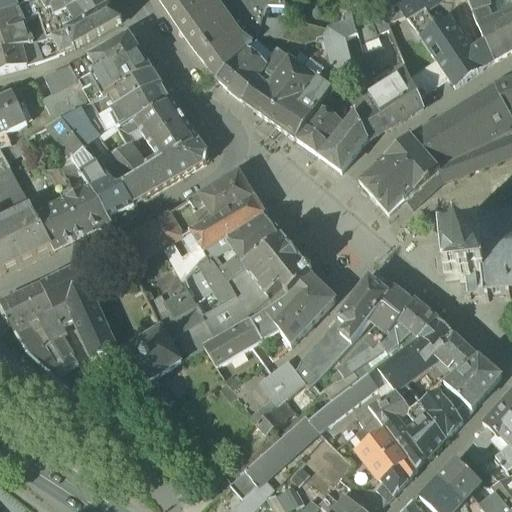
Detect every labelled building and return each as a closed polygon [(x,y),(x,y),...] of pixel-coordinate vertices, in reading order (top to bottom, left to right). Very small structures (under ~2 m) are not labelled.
[(0,15),(17,10),(12,0),(3,0),(0,1),(0,15)] [(35,33),(38,43),(52,39),(55,38),(72,33),(112,10),(113,10),(106,0),(33,0),(17,10),(23,24),(38,17),(42,30),(35,33)] [(189,46),(191,50),(230,19),(215,0),(160,0),(158,2),(160,4),(163,1),(192,44),(189,46)] [(215,0),(230,19),(253,0),(215,0)] [(284,0),(253,0),(230,19),(253,49),(257,46),(259,41),(263,22),(266,12),(269,10),(286,10),(284,0)] [(394,1),(393,0),(365,0),(369,10),(379,6),(389,3),(393,1),(394,1)] [(421,30),(412,16),(424,8),(436,0),(398,0),(394,2),(406,20),(415,34),(421,30)] [(466,0),(477,27),(486,24),(482,14),(488,11),(483,0),(466,0)] [(492,9),(496,19),(511,13),(511,2),(511,0),(501,0),(499,1),(492,9)] [(163,1),(160,4),(189,46),(192,44),(163,1)] [(394,2),(393,1),(389,3),(392,12),(382,16),(387,28),(406,20),(394,2)] [(357,42),(359,49),(378,42),(375,35),(388,30),(387,28),(382,16),(392,12),(389,3),(379,6),(369,10),(351,17),(356,39),(357,42)] [(424,8),(412,16),(421,30),(415,34),(421,41),(439,29),(424,8)] [(0,53),(20,48),(32,45),(23,24),(17,10),(0,15),(0,53)] [(52,39),(61,57),(64,56),(82,48),(118,28),(119,22),(116,17),(112,10),(72,33),(55,38),(52,39)] [(511,13),(496,19),(486,24),(477,27),(484,43),(494,64),(511,53),(511,13)] [(351,77),(351,68),(345,43),(356,39),(351,17),(348,18),(345,21),(343,24),(343,28),(327,33),(323,34),(324,39),(326,49),(334,80),(325,89),(332,95),(351,77)] [(216,83),(218,85),(253,49),(230,19),(191,50),(201,63),(204,62),(219,81),(216,83)] [(259,41),(281,42),(288,22),(263,22),(259,41)] [(327,33),(288,22),(281,42),(303,48),(317,45),(316,41),(324,39),(323,34),(327,33)] [(449,83),(455,91),(483,72),(470,54),(449,22),(439,29),(421,41),(430,55),(436,64),(449,83)] [(70,69),(78,85),(139,54),(129,39),(89,61),(70,69)] [(357,42),(356,39),(345,43),(351,68),(357,66),(363,64),(359,49),(357,42)] [(33,45),(32,45),(20,48),(26,69),(33,66),(41,64),(43,63),(38,43),(33,45)] [(470,54),(483,72),(494,64),(484,43),(470,54)] [(218,85),(231,96),(259,61),(268,51),(257,46),(253,49),(218,85)] [(0,53),(0,75),(26,69),(20,48),(0,53)] [(309,63),(300,71),(305,75),(310,73),(316,74),(319,79),(319,85),(325,89),(334,80),(326,49),(309,63)] [(95,86),(102,100),(152,75),(139,54),(78,85),(82,93),(95,86)] [(277,55),(268,70),(244,106),(255,115),(297,145),(320,112),(329,99),(332,95),(325,89),(319,85),(319,79),(316,74),(310,73),(305,75),(300,71),(293,66),(289,63),(283,58),(278,54),(277,55)] [(300,71),(309,63),(300,56),(293,66),(300,71)] [(231,96),(244,106),(268,70),(259,61),(231,96)] [(201,63),(216,83),(219,81),(204,62),(201,63)] [(410,82),(419,102),(449,83),(436,64),(410,82)] [(402,65),(390,72),(394,78),(405,71),(402,65)] [(46,83),(54,98),(60,95),(78,85),(70,69),(47,79),(46,83)] [(405,71),(394,78),(412,117),(423,110),(419,102),(410,82),(405,71)] [(383,85),(394,78),(390,72),(379,79),(383,85)] [(102,100),(92,106),(99,119),(121,107),(160,87),(152,75),(102,100)] [(402,124),(412,117),(394,78),(383,85),(370,93),(366,96),(384,135),(402,124)] [(511,82),(495,89),(505,116),(508,115),(511,113),(511,82)] [(82,93),(90,107),(92,106),(102,100),(95,86),(82,93)] [(160,87),(121,107),(99,119),(92,106),(90,107),(82,111),(92,131),(97,138),(98,138),(99,140),(118,126),(122,133),(171,106),(160,87)] [(439,183),(443,187),(511,161),(511,121),(508,115),(505,116),(495,89),(495,88),(478,98),(421,132),(421,133),(410,139),(410,140),(411,140),(441,174),(436,179),(439,183)] [(0,151),(11,146),(6,136),(27,126),(13,95),(0,100),(0,151)] [(356,118),(368,144),(384,135),(366,96),(355,101),(355,102),(356,118)] [(43,104),(54,126),(61,122),(65,120),(54,98),(43,104)] [(333,110),(344,118),(343,112),(329,99),(320,112),(327,117),(333,110)] [(172,106),(171,106),(122,133),(119,134),(128,149),(131,148),(133,147),(129,140),(140,134),(144,141),(156,158),(144,165),(151,173),(198,145),(198,144),(172,106)] [(61,122),(81,148),(97,138),(92,131),(82,111),(81,112),(71,117),(65,120),(61,122)] [(327,117),(320,112),(297,145),(318,160),(334,139),(341,127),(327,117)] [(320,161),(342,177),(368,144),(356,118),(356,117),(320,161)] [(56,142),(72,162),(75,159),(84,152),(81,148),(61,122),(54,126),(47,130),(56,142)] [(34,153),(27,139),(16,145),(23,159),(34,153)] [(414,197),(415,197),(436,179),(441,174),(411,140),(410,140),(385,163),(414,197)] [(208,159),(198,145),(151,173),(135,183),(133,184),(124,189),(123,190),(134,208),(145,202),(206,166),(208,159)] [(111,181),(119,192),(120,191),(123,190),(124,189),(118,182),(91,148),(84,152),(92,160),(92,161),(96,165),(111,181)] [(112,158),(135,183),(151,173),(144,165),(131,148),(128,149),(112,158)] [(114,218),(134,208),(123,190),(120,191),(119,192),(111,181),(96,165),(92,161),(92,160),(84,152),(75,159),(85,173),(80,176),(87,188),(88,188),(90,191),(108,221),(114,218)] [(359,186),(389,219),(405,205),(411,199),(414,197),(385,163),(359,186)] [(48,174),(63,205),(90,191),(88,188),(87,188),(80,176),(75,169),(48,174)] [(0,209),(5,207),(11,218),(30,208),(18,185),(15,180),(10,170),(0,176),(0,209)] [(239,177),(210,194),(211,196),(234,183),(241,184),(243,183),(239,177)] [(413,214),(443,187),(439,183),(436,179),(415,197),(414,197),(411,199),(405,205),(413,214)] [(254,202),(243,183),(241,184),(234,183),(211,196),(210,194),(190,206),(169,219),(183,242),(206,228),(202,220),(210,215),(215,223),(254,202)] [(45,214),(36,219),(51,248),(55,254),(56,253),(64,249),(111,226),(108,221),(90,191),(63,205),(45,214)] [(204,257),(225,244),(264,219),(254,202),(215,223),(206,228),(183,242),(172,248),(175,253),(145,272),(135,278),(161,332),(162,331),(163,332),(166,331),(199,312),(185,285),(201,267),(207,262),(204,257)] [(0,272),(51,248),(36,219),(30,208),(11,218),(11,219),(19,215),(21,220),(0,230),(0,272)] [(19,215),(11,219),(0,224),(0,230),(21,220),(19,215)] [(511,217),(501,219),(500,215),(497,215),(498,219),(480,222),(479,217),(476,218),(476,222),(475,222),(475,224),(471,224),(471,225),(457,227),(457,224),(454,224),(454,227),(452,227),(453,228),(450,229),(450,231),(453,231),(454,242),(440,244),(444,282),(445,285),(459,283),(459,288),(465,287),(467,297),(464,298),(465,299),(467,299),(467,301),(469,300),(469,303),(471,302),(471,300),(477,299),(484,299),(484,301),(486,301),(486,306),(490,306),(489,300),(507,298),(508,303),(511,303),(510,298),(511,297),(511,217)] [(169,219),(157,225),(172,248),(183,242),(169,219)] [(282,243),(264,219),(225,244),(204,257),(207,262),(201,267),(185,285),(199,312),(203,321),(237,302),(229,287),(245,274),(245,270),(282,243)] [(127,242),(145,272),(175,253),(172,248),(157,225),(127,242)] [(306,273),(282,243),(245,270),(245,274),(268,303),(283,292),(290,300),(312,281),(306,273)] [(74,324),(91,363),(117,351),(91,295),(79,269),(78,270),(42,288),(56,316),(63,329),(74,324)] [(346,313),(339,323),(347,330),(340,337),(352,347),(370,324),(396,290),(376,273),(346,313)] [(245,274),(229,287),(237,302),(203,321),(216,345),(251,326),(248,320),(268,303),(245,274)] [(284,306),(251,327),(262,345),(279,336),(292,352),(336,304),(312,281),(290,300),(284,306)] [(42,288),(29,293),(41,321),(38,322),(40,325),(56,316),(42,288)] [(370,324),(378,330),(390,336),(413,304),(396,290),(370,324)] [(30,326),(38,322),(41,321),(29,293),(2,305),(4,310),(18,338),(32,329),(30,326)] [(413,304),(390,336),(378,348),(382,356),(381,357),(383,360),(399,347),(403,352),(417,340),(419,342),(439,325),(434,321),(413,304)] [(178,339),(189,360),(204,352),(216,345),(203,321),(199,312),(166,331),(172,342),(178,339)] [(40,325),(62,362),(72,355),(63,340),(67,337),(68,337),(63,329),(56,316),(40,325)] [(80,369),(72,355),(62,362),(40,325),(38,322),(30,326),(32,329),(65,379),(80,369)] [(319,383),(352,347),(340,337),(347,330),(339,323),(300,365),(296,374),(306,387),(310,392),(313,389),(319,383)] [(422,372),(434,360),(454,339),(439,325),(419,342),(395,361),(377,373),(368,379),(374,390),(373,391),(374,391),(375,389),(383,383),(395,396),(405,389),(419,379),(425,375),(422,372)] [(217,372),(262,345),(251,327),(251,326),(216,345),(204,352),(205,354),(217,372)] [(30,357),(58,385),(65,379),(32,329),(18,338),(19,340),(30,357)] [(378,348),(390,336),(378,330),(338,373),(339,374),(344,381),(381,357),(382,356),(378,348)] [(133,395),(136,393),(160,379),(182,366),(182,365),(163,332),(162,331),(161,332),(118,357),(115,359),(133,395)] [(456,341),(454,339),(434,360),(438,364),(442,369),(443,368),(446,371),(454,379),(477,361),(474,358),(456,341)] [(405,389),(413,398),(427,387),(446,371),(443,368),(442,369),(438,364),(434,360),(422,372),(425,375),(419,379),(405,389)] [(445,389),(444,389),(438,395),(462,426),(472,414),(501,381),(479,362),(445,389)] [(272,403),(278,411),(286,403),(306,387),(296,374),(288,364),(259,386),(272,403)] [(330,381),(333,388),(337,386),(344,381),(339,374),(334,377),(334,379),(330,381)] [(175,404),(160,379),(136,393),(151,418),(175,404)] [(319,437),(373,391),(374,390),(368,379),(359,386),(339,402),(332,407),(326,412),(309,426),(309,427),(319,437)] [(335,397),(339,402),(359,386),(355,381),(335,397)] [(383,383),(375,389),(382,403),(395,396),(383,383)] [(272,403),(259,386),(250,393),(263,410),(272,403)] [(369,411),(376,421),(386,433),(397,424),(406,418),(419,408),(421,407),(417,403),(414,399),(413,398),(405,389),(395,396),(382,403),(377,406),(368,411),(369,411)] [(421,407),(419,408),(446,443),(462,426),(438,395),(437,394),(433,397),(421,407)] [(511,452),(511,394),(486,423),(501,440),(509,450),(511,452)] [(251,419),(258,428),(278,411),(272,403),(263,410),(251,419)] [(256,429),(265,439),(287,422),(296,415),(286,403),(278,411),(258,428),(257,429),(256,429)] [(406,436),(427,463),(446,443),(419,408),(406,418),(415,429),(406,436)] [(356,421),(364,432),(368,428),(376,421),(369,411),(356,421)] [(357,455),(379,483),(398,469),(409,483),(409,484),(417,474),(376,421),(368,428),(377,439),(372,443),(357,455)] [(297,432),(287,422),(265,439),(276,451),(297,432)] [(276,451),(246,477),(246,476),(231,490),(243,504),(257,491),(266,483),(319,437),(309,427),(309,426),(306,423),(306,424),(297,432),(276,451)] [(499,442),(501,440),(486,423),(483,427),(487,430),(473,446),(475,448),(481,455),(482,454),(491,445),(496,439),(499,442)] [(417,474),(427,463),(406,436),(397,424),(386,433),(417,474)] [(499,442),(496,439),(491,445),(502,457),(509,450),(501,440),(499,442)] [(466,456),(481,474),(482,473),(491,465),(482,454),(481,455),(475,448),(466,456)] [(511,452),(509,450),(502,457),(496,462),(506,477),(511,472),(511,452)] [(455,465),(438,483),(464,507),(471,500),(481,488),(456,464),(455,464),(454,465),(455,465)] [(497,471),(491,465),(482,473),(487,479),(497,471)] [(389,505),(409,483),(398,469),(379,483),(383,487),(376,494),(389,506),(389,505)] [(507,511),(511,511),(511,485),(509,481),(491,491),(496,498),(507,511)] [(257,491),(243,504),(233,511),(258,511),(275,494),(266,483),(257,491)] [(459,511),(464,507),(438,483),(422,501),(422,500),(420,502),(420,503),(430,511),(459,511)] [(303,495),(312,503),(320,493),(310,486),(303,495)] [(354,495),(374,511),(382,511),(385,510),(365,493),(359,488),(354,495)] [(286,495),(295,511),(297,511),(304,508),(294,491),(286,495)] [(351,492),(346,499),(338,508),(327,498),(318,509),(321,511),(374,511),(354,495),(351,492)] [(389,506),(376,494),(373,492),(365,493),(385,510),(389,506)] [(295,511),(286,495),(278,500),(284,511),(295,511)] [(507,511),(496,498),(480,511),(507,511)] [(284,511),(278,500),(267,504),(271,511),(284,511)] [(465,511),(480,511),(471,500),(464,507),(465,511)]
